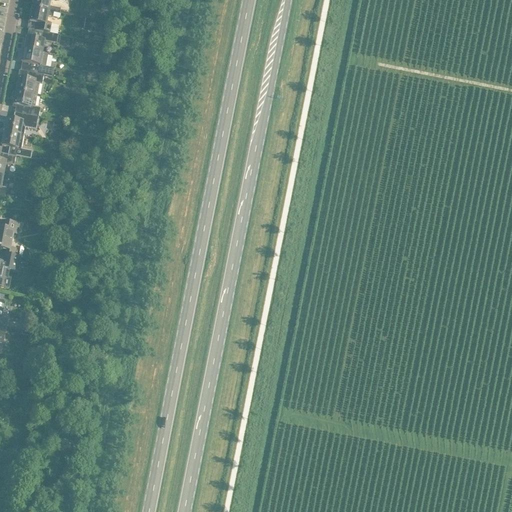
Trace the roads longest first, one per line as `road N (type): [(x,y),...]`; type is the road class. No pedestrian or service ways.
road 1 (primary): [(184,511),(286,0)]
road 2 (primary): [(245,0),(145,511)]
